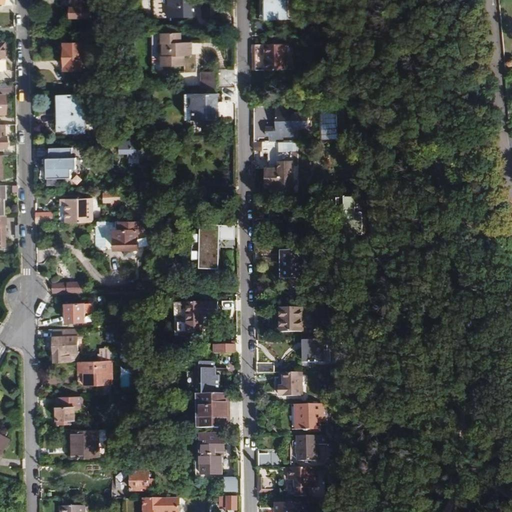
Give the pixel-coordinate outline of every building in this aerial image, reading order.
[(89,0),(70,0),(70,18),(90,18),(89,0)] [(192,0),(153,0),(154,18),(193,16),(192,0)] [(260,0),(261,19),(286,19),(285,0),(260,0)] [(268,35),(268,21),(254,21),(254,35),(268,35)] [(192,56),(192,42),(181,42),(181,32),(162,33),(161,43),(163,43),(163,55),(162,55),(162,66),(185,66),(185,56),(192,56)] [(84,70),(84,43),(63,44),(63,70),(84,70)] [(286,71),(286,45),(252,45),(252,72),(286,71)] [(200,86),(200,72),(183,72),(184,86),(200,86)] [(216,88),(216,72),(202,72),(202,89),(216,88)] [(217,94),(185,94),(186,120),(217,120),(217,94)] [(58,97),(58,129),(68,129),(68,133),(84,133),(83,96),(58,97)] [(308,130),(307,113),(293,113),(292,106),(253,106),(253,142),(283,142),(293,142),(293,130),(308,130)] [(145,158),(145,143),(119,142),(119,158),(128,158),(138,158),(145,158)] [(292,192),(291,161),(283,161),(283,142),(253,142),(253,151),(268,150),(276,151),(277,168),(269,168),(265,168),(265,186),(270,186),(270,192),(292,192)] [(47,158),(48,178),(71,178),(71,169),(76,169),(75,158),(72,158),(72,148),(49,148),(49,158),(47,158)] [(277,168),(276,151),(268,150),(269,168),(277,168)] [(103,194),(104,202),(111,202),(112,206),(119,205),(119,193),(103,194)] [(92,221),(92,198),(61,198),(61,203),(66,203),(66,222),(92,221)] [(337,198),(337,226),(341,226),(342,236),(362,236),(362,217),(355,218),(354,198),(337,198)] [(52,222),(52,213),(36,213),(36,222),(52,222)] [(138,249),(138,233),(147,233),(147,235),(151,235),(151,227),(152,227),(152,221),(118,221),(117,239),(116,239),(116,249),(126,249),(126,257),(137,257),(138,249)] [(256,222),(256,237),(279,236),(279,223),(256,222)] [(201,226),(202,269),(220,269),(220,225),(201,226)] [(281,250),(280,278),(303,278),(303,250),(281,250)] [(67,293),(66,284),(52,285),(52,294),(67,293)] [(80,293),(80,284),(66,284),(67,293),(80,293)] [(202,332),(202,315),(210,315),(218,315),(217,302),(186,303),(187,333),(202,332)] [(92,304),(66,305),(66,323),(84,322),(84,313),(92,313),(92,304)] [(304,332),(303,307),(280,308),(280,332),(304,332)] [(82,337),(82,328),(53,329),(53,338),(76,337),(82,337)] [(77,353),(76,337),(53,338),(54,363),(70,363),(70,353),(77,353)] [(323,362),(323,340),(304,340),(305,363),(323,362)] [(235,353),(235,345),(214,345),(214,354),(235,353)] [(222,394),(221,376),(217,376),(216,361),(197,362),(197,371),(194,371),(195,385),(198,386),(198,394),(222,394)] [(112,385),(111,362),(78,363),(78,374),(83,374),(83,386),(100,386),(109,385),(112,385)] [(273,373),(273,363),(257,364),(257,373),(273,373)] [(302,395),(301,372),(283,373),(283,386),(279,386),(279,396),(302,395)] [(109,395),(109,385),(100,386),(100,395),(109,395)] [(231,427),(230,394),(222,394),(198,394),(198,428),(231,427)] [(79,410),(82,404),(82,397),(56,398),(57,421),(75,421),(75,411),(79,410)] [(323,423),(323,404),(322,404),(295,405),(296,430),(320,430),(320,423),(323,423)] [(271,415),(271,406),(258,406),(258,415),(271,415)] [(98,458),(98,441),(104,440),(105,439),(105,430),(71,431),(72,458),(98,458)] [(0,434),(0,458),(9,440),(0,434)] [(221,462),(221,452),(224,452),(224,434),(200,435),(201,463),(221,462)] [(318,461),(317,436),(297,437),(298,461),(318,461)] [(272,468),(272,455),(259,455),(259,469),(272,468)] [(222,476),(221,462),(201,463),(201,477),(222,476)] [(316,488),(316,467),(289,468),(290,481),(295,481),(296,497),(308,497),(308,488),(316,488)] [(277,493),(276,468),(272,468),(259,469),(260,493),(277,493)] [(296,497),(295,481),(290,481),(289,468),(284,468),(285,497),(296,497)] [(147,491),(147,471),(130,472),(130,491),(147,491)] [(239,477),(224,477),(225,492),(239,492),(239,477)] [(238,511),(238,497),(223,497),(223,508),(230,508),(230,511),(238,511)] [(178,511),(178,498),(154,499),(142,499),(142,511),(178,511)]
